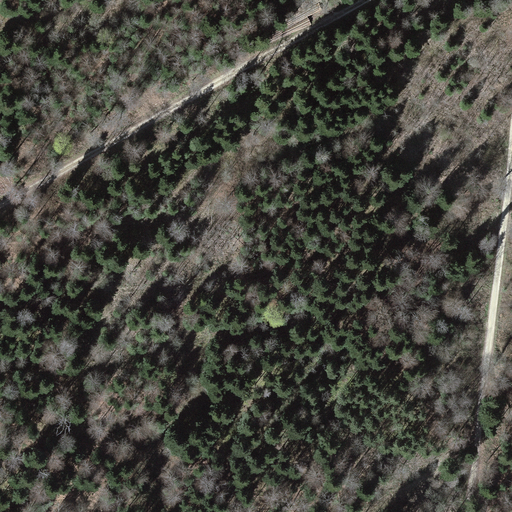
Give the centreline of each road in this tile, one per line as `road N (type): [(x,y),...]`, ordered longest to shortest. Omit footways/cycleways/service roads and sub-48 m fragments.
road 1 (track): [(367,0),(0,206)]
road 2 (track): [(467,511),(511,174)]
